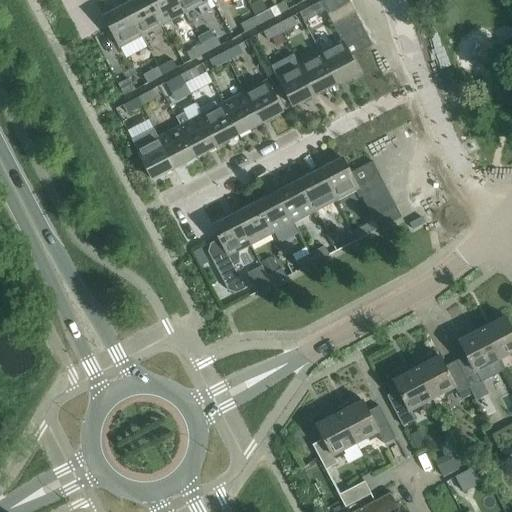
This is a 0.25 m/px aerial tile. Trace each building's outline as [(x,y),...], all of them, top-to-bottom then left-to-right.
[(163,25),(149,0),(134,0),(124,5),(141,36),(163,25)] [(184,13),(177,0),(149,0),(163,25),(184,13)] [(211,11),(204,0),(177,0),(184,13),(197,7),(202,15),(211,11)] [(348,0),(324,0),(321,2),(326,13),(349,1),(348,0)] [(355,13),(349,1),(326,13),(332,24),(355,13)] [(255,17),(259,25),(273,18),(269,9),(267,10),(263,2),(251,8),(256,16),(255,17)] [(298,13),(303,22),(324,11),(320,2),(298,13)] [(124,5),(103,16),(119,47),(141,36),(124,5)] [(355,13),(332,24),(338,35),(360,24),(355,13)] [(259,25),(255,17),(243,23),(247,31),(259,25)] [(278,24),(282,32),(296,25),(292,17),(278,24)] [(282,32),(278,24),(263,32),(267,40),(282,32)] [(341,42),(320,53),(336,84),(358,73),(350,57),(372,46),(360,24),(338,35),(341,42)] [(198,40),(201,45),(205,53),(220,46),(215,37),(207,42),(205,37),(198,40)] [(205,53),(201,45),(186,53),(191,61),(205,53)] [(238,45),(223,53),(227,62),(242,54),(238,45)] [(227,62),(223,53),(209,60),(213,69),(227,62)] [(336,84),(320,53),(299,64),(315,95),(336,84)] [(315,95),(299,64),(294,54),(271,66),(292,107),(315,95)] [(172,60),(157,68),(161,76),(176,68),(172,60)] [(161,76),(157,68),(153,61),(139,68),(143,75),(131,82),(135,90),(161,76)] [(179,76),(184,84),(199,76),(195,68),(179,76)] [(184,84),(179,76),(165,83),(170,91),(184,84)] [(266,82),(243,93),(260,124),(282,112),(266,82)] [(151,90),(137,98),(141,106),(156,99),(151,90)] [(243,93),(222,104),(238,135),(260,124),(243,93)] [(141,106),(137,98),(122,106),(127,114),(141,106)] [(222,104),(216,108),(213,102),(197,110),(200,116),(217,147),(238,135),(222,104)] [(200,116),(188,122),(184,113),(176,117),(180,126),(179,127),(195,158),(217,147),(200,116)] [(195,158),(179,127),(158,138),(174,169),(195,158)] [(174,169),(158,138),(136,150),(152,180),(174,169)] [(342,158),(320,170),(336,201),(357,190),(358,190),(356,185),(350,174),(342,158)] [(372,162),(350,174),(356,185),(378,173),(372,162)] [(336,201),(320,170),(298,181),(314,212),(336,201)] [(384,184),(378,173),(356,185),(358,190),(357,190),(361,196),(384,184)] [(298,181),(277,192),(293,223),(314,212),(298,181)] [(384,184),(361,196),(367,207),(389,195),(384,184)] [(293,223),(277,192),(255,203),(271,235),(293,223)] [(389,195),(367,207),(373,218),(395,206),(389,195)] [(255,203),(234,214),(250,246),(271,235),(255,203)] [(401,218),(395,206),(373,218),(379,229),(401,218)] [(234,214),(212,226),(203,231),(200,239),(227,290),(236,293),(245,288),(234,266),(239,263),(238,252),(250,246),(234,214)] [(357,241),(371,233),(367,225),(352,232),(357,241)] [(357,241),(352,232),(338,240),(342,248),(357,241)] [(324,247),(309,255),(314,263),(328,255),(324,247)] [(309,255),(307,256),(305,250),(293,257),(295,262),(300,270),(314,263),(309,255)] [(271,286),(286,278),(281,269),(266,277),(271,286)] [(271,286),(266,277),(264,272),(249,279),(257,293),(271,286)] [(511,352),(511,331),(504,317),(481,329),(498,360),(511,352)] [(481,329),(458,341),(466,356),(455,361),(468,387),(479,381),(475,372),(498,360),(481,329)] [(438,356),(415,368),(431,400),(454,388),(461,401),(472,395),(468,387),(455,361),(444,367),(438,356)] [(415,368),(392,380),(400,395),(389,401),(402,427),(414,421),(409,412),(431,400),(415,368)] [(362,400),(362,401),(360,397),(337,409),(355,444),(378,432),(384,444),(395,438),(379,406),(368,412),(362,400)] [(316,425),(323,439),(312,445),(325,470),(337,464),(333,456),(355,444),(337,409),(315,421),(316,425)] [(339,495),(345,508),(371,494),(364,482),(339,495)] [(399,511),(390,493),(352,511),(399,511)]
